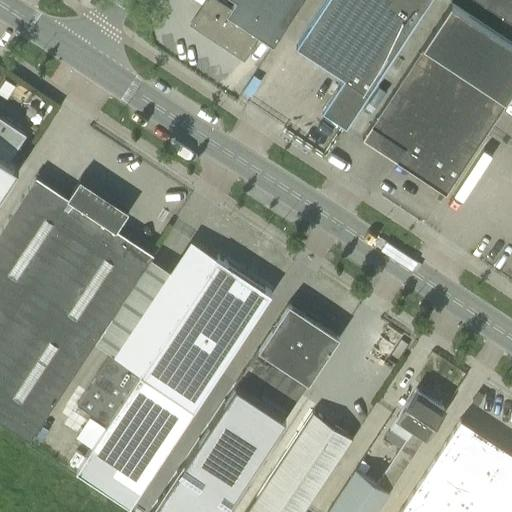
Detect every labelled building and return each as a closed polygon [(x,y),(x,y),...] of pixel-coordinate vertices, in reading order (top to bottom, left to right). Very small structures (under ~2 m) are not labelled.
[(259,34),(273,44),(302,0),(235,0),(230,8),(217,0),(206,0),(191,23),(243,58),(259,34)] [(346,125),(428,0),(326,0),(296,46),(344,77),(337,88),(332,85),(327,93),(331,96),(322,110),(346,125)] [(511,0),(483,0),(511,18),(511,0)] [(445,191),(506,100),(511,90),(511,43),(451,3),(366,132),(398,153),(395,158),(445,191)] [(0,191),(16,166),(6,159),(12,150),(13,150),(26,130),(0,113),(0,191)] [(16,205),(0,228),(0,419),(29,438),(29,439),(32,435),(94,340),(150,256),(153,251),(118,228),(115,226),(112,224),(123,208),(81,180),(71,197),(68,195),(36,174),(16,205)] [(139,369),(195,406),(271,291),(215,254),(139,369)] [(289,301),(235,382),(285,415),(339,334),(289,301)] [(104,421),(139,369),(111,352),(77,403),(104,421)] [(159,461),(195,406),(139,369),(104,421),(103,423),(89,444),(73,468),(129,505),(159,461)] [(235,382),(151,511),(220,511),(285,415),(235,382)] [(355,467),(325,511),(374,511),(444,406),(415,387),(397,416),(396,418),(390,427),(406,438),(377,481),(355,467)] [(478,391),(472,400),(478,404),(484,395),(478,391)] [(313,410),(244,511),(302,511),(352,436),(313,410)] [(89,444),(103,423),(89,414),(75,434),(89,444)] [(511,511),(511,451),(460,418),(398,511),(511,511)]
